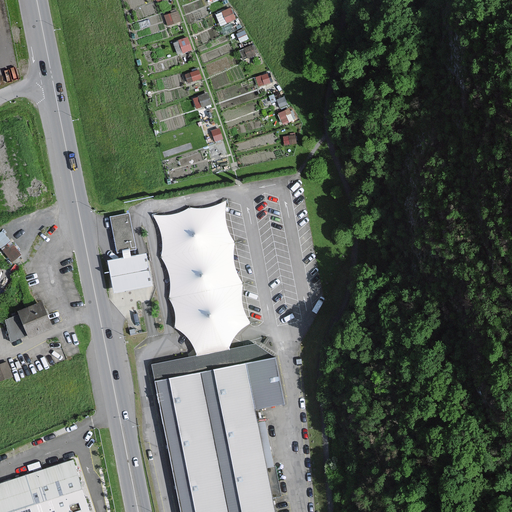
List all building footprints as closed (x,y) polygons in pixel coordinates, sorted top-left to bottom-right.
[(227,22),(235,19),(230,8),(223,12),(227,22)] [(180,20),(178,12),(165,16),(168,24),(180,20)] [(248,38),(245,31),(238,35),(241,41),(248,38)] [(192,49),(187,38),(179,41),(184,52),(192,49)] [(254,55),(251,46),(245,49),(248,57),(254,55)] [(201,78),(199,71),(190,73),(186,75),(188,82),(193,81),(201,78)] [(272,81),(270,73),(262,76),(265,83),(272,81)] [(211,103),(207,93),(199,97),(203,106),(211,103)] [(287,105),(284,97),(277,100),(280,108),(287,105)] [(293,120),(288,109),(279,113),(284,124),(293,120)] [(223,139),(219,129),(212,131),(216,141),(223,139)] [(296,142),(295,135),(284,137),(285,144),(296,142)] [(212,154),(228,150),(225,139),(209,143),(212,154)] [(162,216),(151,215),(156,223),(159,234),(161,246),(160,257),(164,266),(168,276),(168,289),(168,301),(170,308),(172,315),(173,329),(180,334),(186,339),(192,349),(196,357),(229,350),(232,339),(240,330),(250,324),(246,319),(243,312),(241,305),(241,294),(242,288),(242,284),(237,276),(234,269),(233,262),(232,256),(233,248),(235,242),(231,238),(227,230),(224,221),(224,215),(224,207),(226,199),(217,205),(210,208),(202,210),(194,209),(188,208),(181,212),(171,216),(162,216)] [(145,254),(131,257),(130,251),(135,250),(129,214),(111,217),(118,253),(123,252),(124,258),(109,261),(115,292),(151,285),(145,254)] [(4,228),(0,230),(0,243),(12,260),(22,252),(4,228)] [(7,322),(14,339),(28,333),(29,336),(51,327),(46,316),(41,303),(19,312),(21,316),(7,322)] [(283,402),(275,359),(266,352),(254,345),(229,350),(196,357),(153,365),(182,511),(274,511),(253,409),(283,402)] [(0,380),(10,376),(5,363),(0,365),(0,380)] [(89,511),(74,462),(0,484),(0,511),(89,511)]
